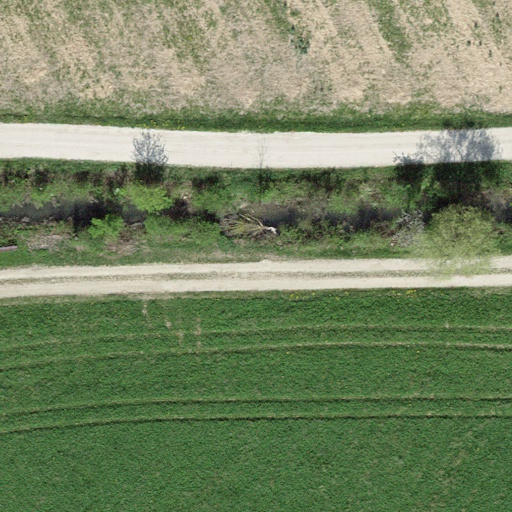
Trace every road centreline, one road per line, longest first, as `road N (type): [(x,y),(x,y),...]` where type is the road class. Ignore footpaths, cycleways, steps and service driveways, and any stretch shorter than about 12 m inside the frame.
road 1 (track): [(0,141),(356,150),(511,144)]
road 2 (track): [(0,283),(511,270)]
